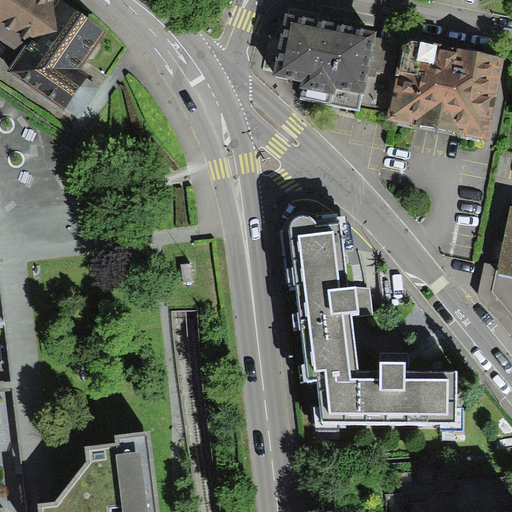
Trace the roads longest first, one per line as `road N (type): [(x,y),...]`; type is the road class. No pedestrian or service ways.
road 1 (residential): [(511,380),(394,233),(329,175)]
road 2 (primary): [(278,511),(251,289)]
road 3 (primary): [(251,289),(233,165),(210,95)]
road 4 (residential): [(346,0),(511,35)]
road 5 (residential): [(251,289),(256,217),(282,181),(329,175)]
road 6 (residential): [(329,175),(249,106),(210,95)]
road 7 (primary): [(128,0),(185,53),(210,95)]
